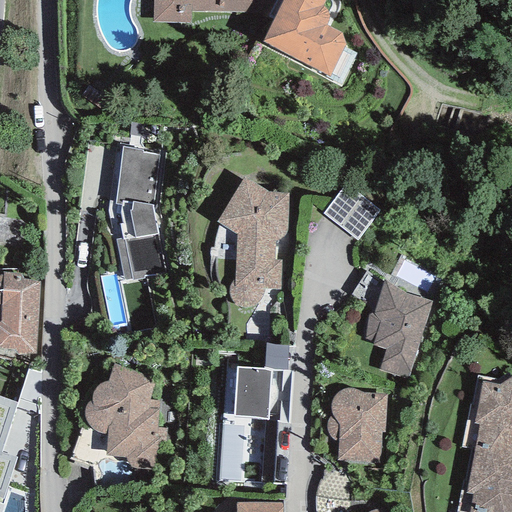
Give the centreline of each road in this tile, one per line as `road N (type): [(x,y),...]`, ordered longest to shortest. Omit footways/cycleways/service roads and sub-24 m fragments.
road 1 (residential): [(44,0),(56,511)]
road 2 (residential): [(298,511),(307,327),(329,246)]
